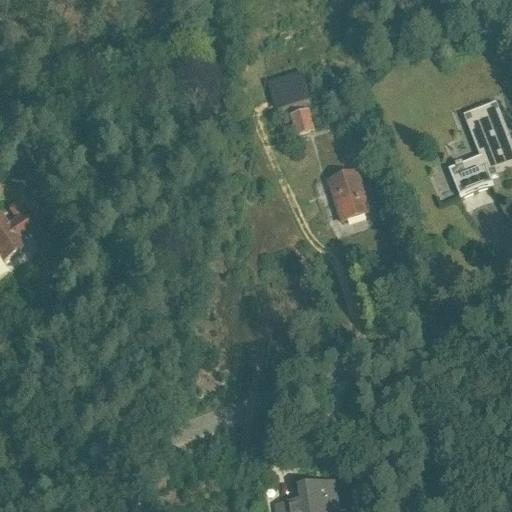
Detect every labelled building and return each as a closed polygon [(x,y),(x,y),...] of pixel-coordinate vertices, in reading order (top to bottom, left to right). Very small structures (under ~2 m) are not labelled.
[(280,109),(310,100),(304,80),(298,81),(297,77),(269,86),(272,97),(276,96),(278,104),(280,109)] [(356,111),(354,100),(335,105),(341,126),(359,121),(356,111)] [(480,161),(462,169),(462,167),(455,170),(456,171),(449,174),(460,202),(479,194),(493,188),(491,182),(511,173),(511,146),(496,106),(464,119),(480,161)] [(295,139),(315,134),(309,112),(290,118),(295,139)] [(371,218),(357,176),(329,185),(342,227),(371,218)] [(8,227),(1,217),(0,217),(0,257),(4,263),(22,251),(17,244),(32,233),(21,218),(8,227)] [(335,511),(332,489),(302,494),(304,507),(279,511),(278,511),(335,511)]
